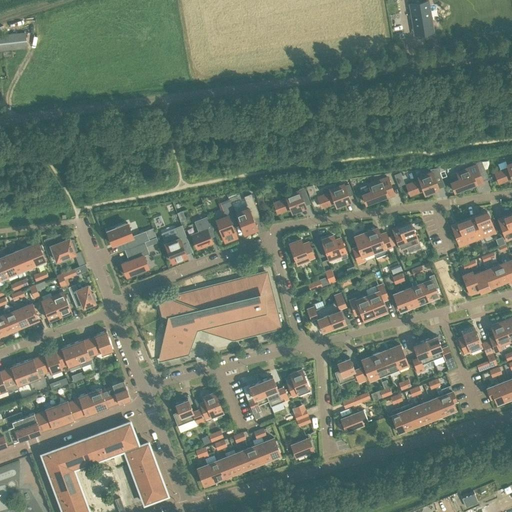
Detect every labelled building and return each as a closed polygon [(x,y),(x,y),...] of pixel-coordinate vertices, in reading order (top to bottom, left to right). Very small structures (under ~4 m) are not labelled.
[(411,4),(415,29),(432,27),(429,1),(411,4)] [(0,50),(27,47),(25,33),(0,35),(0,50)] [(508,167),(495,172),(499,183),(511,177),(511,161),(507,164),(508,167)] [(459,178),(451,182),(455,191),(475,183),(475,185),(482,182),(476,165),(457,172),(459,178)] [(420,179),(407,184),(411,195),(424,190),(424,192),(437,187),(431,171),(418,176),(420,179)] [(371,190),(362,193),(366,203),(386,195),(387,197),(394,194),(387,177),(368,184),(371,190)] [(331,192),(318,197),(322,207),(335,202),(336,204),(349,199),(348,195),(352,194),(349,183),(344,185),(343,183),(330,188),(331,192)] [(287,198),(274,202),(278,213),(291,208),(292,210),(305,205),(299,189),(286,194),(287,198)] [(271,191),(264,193),(266,203),(273,201),(271,191)] [(247,204),(235,209),(244,233),(257,228),(252,214),(258,212),(251,193),(244,196),(247,204)] [(182,210),(177,212),(180,221),(185,219),(182,210)] [(225,216),(216,220),(224,241),(237,236),(231,223),(237,221),(233,210),(224,213),(225,216)] [(487,211),(469,218),(477,239),(495,232),(487,211)] [(511,213),(498,219),(506,239),(511,237),(511,213)] [(199,232),(192,235),(197,247),(212,242),(208,232),(214,230),(208,216),(195,221),(199,232)] [(469,218),(451,225),(459,246),(477,239),(469,218)] [(127,222),(107,230),(112,244),(125,239),(129,247),(145,241),(149,239),(146,230),(132,235),(127,222)] [(410,222),(392,228),(400,249),(406,247),(408,252),(420,247),(410,222)] [(177,233),(163,238),(172,261),(187,256),(181,242),(187,239),(182,225),(175,227),(177,233)] [(377,227),(366,232),(373,252),(376,257),(387,253),(385,249),(391,247),(391,246),(387,236),(387,235),(381,237),(380,233),(377,227)] [(359,249),(353,251),(358,263),(364,261),(362,256),(373,252),(366,232),(354,236),(359,249)] [(72,239),(70,240),(69,238),(58,242),(56,235),(44,240),(49,251),(53,250),(56,260),(75,253),(74,250),(76,249),(72,239)] [(333,235),(321,239),(324,246),(323,247),(324,246),(328,256),(326,257),(327,257),(328,257),(329,259),(340,255),(341,259),(347,257),(346,253),(346,252),(341,238),(335,240),(333,235)] [(301,239),(289,243),(292,250),(290,251),(291,251),(292,250),(295,260),(294,261),(296,261),(297,263),(314,256),(309,242),(303,244),(301,239)] [(148,267),(144,255),(149,253),(145,241),(129,247),(133,258),(122,263),(126,275),(148,267)] [(30,245),(28,246),(36,264),(46,260),(42,251),(44,250),(42,244),(40,245),(38,242),(32,244),(32,245),(31,246),(30,245)] [(21,249),(19,250),(26,268),(36,264),(28,246),(22,248),(23,249),(21,250),(21,249)] [(11,253),(9,254),(17,272),(26,268),(19,250),(13,252),(13,253),(12,254),(11,253)] [(2,257),(0,257),(0,258),(7,276),(17,272),(9,254),(4,256),(4,257),(2,258),(2,257)] [(0,278),(3,278),(6,281),(9,280),(7,276),(0,258),(0,278)] [(501,263),(508,279),(509,283),(511,281),(511,260),(511,259),(501,263)] [(501,263),(493,266),(499,283),(508,279),(501,263)] [(493,266),(483,270),(490,286),(499,283),(493,266)] [(74,268),(62,273),(64,279),(76,274),(74,268)] [(331,269),(325,271),(329,283),(336,280),(331,269)] [(46,270),(40,272),(42,278),(48,276),(46,270)] [(483,270),(474,274),(480,290),(490,286),(483,270)] [(472,271),(462,275),(470,294),(480,290),(474,274),(472,271)] [(40,272),(34,275),(36,281),(42,278),(40,272)] [(266,272),(159,299),(163,315),(172,318),(159,357),(189,350),(197,327),(233,339),(280,327),(266,272)] [(62,273),(56,275),(61,286),(67,284),(62,273)] [(430,279),(422,282),(428,299),(430,298),(430,299),(431,298),(437,295),(438,296),(438,295),(436,288),(439,287),(433,274),(428,276),(430,279)] [(320,280),(308,284),(310,290),(322,286),(320,280)] [(422,282),(413,286),(419,303),(419,302),(428,299),(422,282)] [(35,284),(29,287),(34,298),(39,295),(35,284)] [(75,284),(68,287),(75,303),(81,300),(83,307),(95,302),(94,300),(96,299),(93,292),(91,293),(88,284),(77,289),(75,284)] [(379,291),(367,295),(375,315),(386,310),(381,298),(387,295),(383,284),(377,286),(379,291)] [(413,286),(403,290),(409,306),(418,303),(419,303),(413,286)] [(22,289),(17,292),(19,297),(25,295),(22,289)] [(403,290),(393,294),(399,310),(400,310),(407,307),(407,308),(408,308),(407,307),(409,306),(403,290)] [(63,291),(52,296),(60,315),(62,314),(63,315),(70,312),(70,311),(71,310),(68,303),(69,303),(66,296),(65,296),(63,291)] [(337,301),(326,305),(333,325),(345,321),(340,307),(345,305),(346,307),(341,293),(334,296),(337,301)] [(355,298),(349,300),(354,312),(360,310),(363,319),(375,315),(367,295),(356,300),(355,298)] [(52,296),(41,300),(44,305),(43,306),(45,312),(46,312),(49,318),(50,321),(55,318),(55,317),(60,315),(52,296)] [(32,302),(23,306),(29,322),(30,325),(37,322),(36,320),(39,319),(38,317),(38,316),(37,314),(32,302)] [(313,307),(307,309),(312,321),(312,320),(311,319),(317,316),(322,330),(333,325),(326,305),(315,310),(313,307)] [(23,306),(14,310),(20,326),(21,328),(26,326),(25,324),(29,322),(23,306)] [(14,310),(5,314),(11,330),(12,332),(17,330),(17,328),(20,326),(14,310)] [(0,315),(0,327),(3,333),(4,336),(9,334),(8,331),(11,330),(5,314),(0,315)] [(511,316),(502,320),(510,340),(511,339),(511,316)] [(496,337),(490,340),(495,351),(501,349),(499,345),(510,340),(502,320),(491,325),(496,337)] [(464,336),(458,338),(464,353),(481,346),(474,326),(462,331),(464,336)] [(90,337),(89,337),(95,354),(101,352),(102,354),(113,349),(111,344),(111,343),(109,336),(108,336),(106,331),(107,331),(106,330),(96,334),(96,335),(90,337)] [(436,335),(425,340),(433,360),(444,355),(446,361),(452,358),(447,344),(446,344),(447,346),(442,348),(436,335)] [(82,339),(72,343),(81,366),(90,362),(89,359),(91,358),(90,356),(95,354),(89,337),(88,337),(82,340),(82,339)] [(412,358),(418,372),(424,369),(423,368),(434,364),(433,360),(425,340),(413,344),(419,358),(413,360),(412,358)] [(56,349),(55,349),(62,367),(67,365),(68,366),(78,363),(79,366),(81,366),(72,343),(63,347),(56,350),(56,349)] [(400,344),(390,348),(398,368),(408,364),(400,344)] [(489,344),(483,347),(491,366),(497,364),(489,344)] [(386,349),(381,352),(389,371),(398,368),(390,348),(390,349),(386,350),(386,349)] [(39,355),(38,356),(45,373),(50,371),(51,373),(62,368),(62,367),(55,349),(45,353),(46,353),(39,356),(39,355)] [(381,352),(371,355),(379,375),(389,371),(381,352)] [(367,357),(361,359),(369,379),(379,375),(371,355),(371,356),(367,358),(367,357)] [(31,358),(22,362),(29,381),(40,377),(39,375),(45,373),(38,356),(32,359),(31,358)] [(340,369),(334,372),(339,384),(356,377),(359,382),(365,380),(359,366),(360,368),(354,370),(349,357),(337,361),(340,369)] [(455,366),(452,358),(446,361),(449,369),(455,366)] [(6,368),(5,368),(14,391),(19,389),(18,385),(29,381),(22,362),(12,365),(12,366),(6,368)] [(0,391),(7,389),(8,393),(14,391),(5,368),(5,369),(0,370),(0,391)] [(292,379),(286,381),(292,395),(310,388),(302,369),(290,373),(292,379)] [(261,380),(269,400),(271,406),(288,399),(283,385),(282,385),(283,387),(278,389),(272,376),(261,380)] [(112,385),(107,387),(113,404),(114,404),(120,401),(120,402),(130,398),(130,397),(128,392),(126,385),(125,385),(123,380),(124,380),(123,379),(112,383),(112,385)] [(511,386),(509,379),(500,383),(506,399),(511,396),(511,386)] [(248,399),(254,413),(258,411),(260,410),(258,405),(269,400),(261,380),(249,385),(254,398),(249,401),(248,399)] [(500,383),(486,388),(490,397),(493,395),(496,403),(504,400),(506,399),(500,383)] [(450,385),(437,390),(439,396),(446,412),(448,411),(448,412),(448,411),(456,408),(453,401),(456,399),(452,391),(450,385)] [(100,387),(89,392),(96,411),(106,407),(112,404),(113,405),(113,404),(107,387),(101,389),(100,387)] [(205,402),(200,404),(205,418),(223,411),(215,391),(203,396),(205,402)] [(79,397),(73,399),(80,417),(80,416),(87,414),(96,411),(89,392),(78,396),(79,397)] [(439,396),(430,400),(437,417),(437,416),(446,412),(439,396)] [(354,397),(342,401),(345,408),(356,403),(354,397)] [(179,411),(173,413),(178,425),(195,418),(197,424),(203,421),(198,407),(198,408),(198,409),(193,412),(188,398),(176,403),(179,411)] [(67,400),(56,404),(63,423),(73,419),(79,417),(80,417),(73,399),(68,402),(67,400)] [(430,400),(420,403),(427,420),(436,416),(436,417),(437,417),(430,400)] [(409,403),(400,407),(408,427),(410,427),(410,426),(417,424),(418,424),(411,407),(409,403)] [(420,403),(411,407),(418,424),(418,423),(424,421),(425,421),(427,420),(420,403)] [(46,410),(40,412),(46,429),(47,429),(53,426),(53,427),(63,423),(56,404),(45,408),(46,410)] [(400,407),(390,411),(391,415),(392,416),(395,423),(398,431),(399,432),(399,431),(408,427),(400,407)] [(306,409),(294,414),(296,420),(308,415),(306,409)] [(342,422),(339,423),(342,430),(345,429),(345,430),(372,420),(371,419),(367,420),(363,409),(341,418),(342,422)] [(34,412),(23,416),(30,435),(39,432),(39,431),(46,429),(46,430),(46,429),(40,412),(34,414),(34,412)] [(308,415),(296,420),(299,426),(311,421),(308,415)] [(23,416),(6,423),(13,442),(14,441),(20,439),(30,435),(23,416)] [(4,418),(0,419),(0,446),(6,444),(12,442),(13,442),(6,423),(4,418)] [(50,461),(45,463),(63,511),(89,511),(72,464),(110,450),(112,455),(125,450),(144,503),(167,494),(147,441),(138,445),(129,421),(46,452),(50,461)] [(221,430),(209,434),(211,441),(223,436),(221,430)] [(239,433),(233,435),(236,442),(241,440),(239,433)] [(274,437),(264,441),(270,458),(280,454),(274,437)] [(308,437),(291,444),(295,456),(313,449),(308,437)] [(220,441),(214,443),(217,449),(222,447),(220,441)] [(264,441),(254,445),(261,461),(270,458),(264,441)] [(254,445),(245,449),(251,465),(261,461),(254,445)] [(245,449),(235,452),(242,469),(251,465),(245,449)] [(235,452),(226,456),(232,473),(242,469),(235,452)] [(226,456),(216,460),(223,476),(232,473),(226,456)] [(216,460),(207,464),(213,480),(223,476),(216,460)] [(207,464),(197,468),(204,484),(213,480),(207,464)] [(468,496),(472,507),(503,493),(498,483),(468,496)] [(120,497),(115,499),(119,511),(123,511),(125,511),(120,497)]
